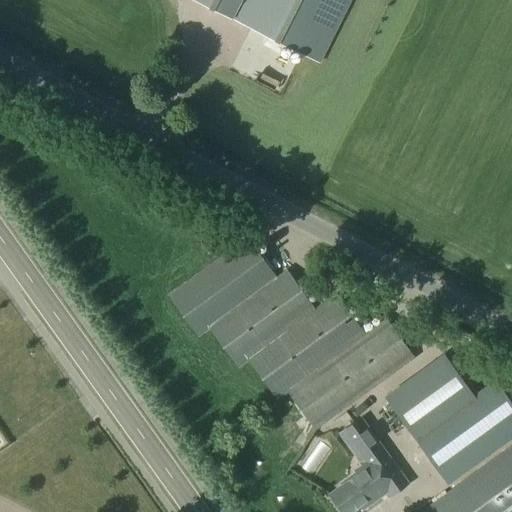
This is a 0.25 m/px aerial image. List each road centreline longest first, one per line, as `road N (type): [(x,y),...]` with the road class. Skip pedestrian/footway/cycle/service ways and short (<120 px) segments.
road 1 (unclassified): [(511,331),(0,61)]
road 2 (secondary): [(194,511),(0,239)]
